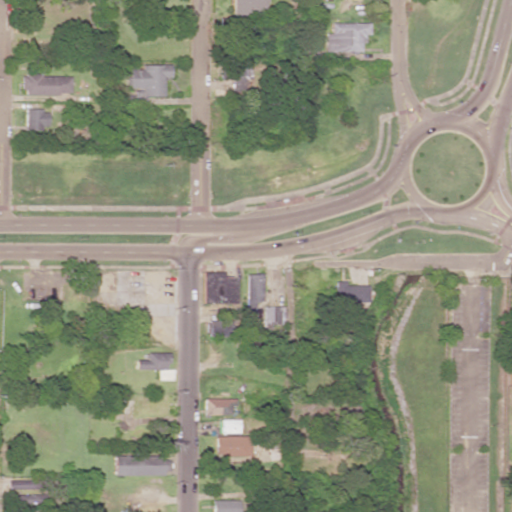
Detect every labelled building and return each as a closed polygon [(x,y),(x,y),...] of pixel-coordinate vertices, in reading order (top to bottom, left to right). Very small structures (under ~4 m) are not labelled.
[(264,0),(231,0),(231,20),(234,20),(234,29),(250,29),(250,14),(265,14),(264,0)] [(362,51),(362,34),(369,34),(369,23),(331,23),(331,33),(325,33),(325,51),(362,51)] [(43,38),(24,39),(24,49),(43,48),(43,38)] [(248,63),(230,62),(229,89),(246,89),(248,63)] [(169,78),(169,65),(139,64),(139,69),(127,69),(126,88),(139,88),(139,96),(162,96),(162,77),(169,78)] [(21,74),(21,94),(69,95),(69,76),(21,74)] [(23,130),(47,129),(46,109),(23,110),(23,130)] [(235,278),(223,278),(223,272),(202,271),(201,303),(235,304),(235,278)] [(253,302),(260,302),(261,274),(245,274),(243,327),(253,327),(253,302)] [(367,302),(366,284),(333,285),(333,301),(341,301),(341,310),(351,310),(351,303),(367,302)] [(262,307),(262,324),(284,324),(284,306),(262,307)] [(207,336),(231,336),(231,316),(207,316),(207,336)] [(134,369),(168,369),(168,353),(143,352),(143,360),(135,360),(134,369)] [(234,398),(203,399),(203,415),(230,414),(230,407),(234,407),(234,398)] [(219,433),(238,433),(238,420),(219,420),(219,433)] [(215,456),(246,456),(247,437),(215,436),(215,456)] [(112,476),(162,474),(161,455),(112,456),(112,476)] [(44,504),(44,494),(12,493),(12,503),(44,504)] [(237,511),(238,500),(211,500),(210,511),(237,511)]
